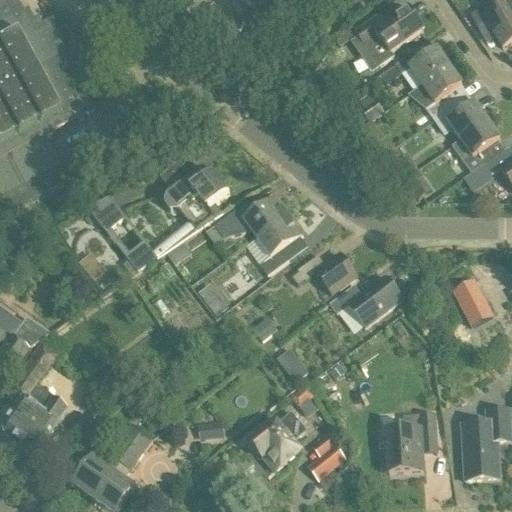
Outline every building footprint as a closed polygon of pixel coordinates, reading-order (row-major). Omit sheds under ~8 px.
[(0,0),(0,201),(6,198),(7,199),(15,213),(38,201),(64,187),(65,182),(59,170),(60,169),(61,169),(58,163),(49,147),(44,138),(97,110),(83,85),(86,83),(89,80),(91,77),(93,73),(93,70),(93,65),(91,61),(90,58),(88,55),(84,53),(81,51),(77,50),(73,50),(68,51),(66,52),(57,36),(59,35),(51,21),(41,26),(37,18),(33,21),(27,10),(22,13),(17,2),(12,5),(9,0),(0,0)] [(484,11),(470,18),(483,41),(493,35),(496,41),(502,52),(511,45),(511,19),(506,8),(501,0),(487,0),(480,4),(484,11)] [(394,60),(392,56),(424,33),(408,11),(393,22),(386,11),(353,34),(357,39),(350,44),(372,75),(394,60)] [(395,69),(389,73),(395,82),(402,77),(401,77),(410,72),(415,80),(406,86),(413,96),(422,90),(450,71),(437,53),(432,56),(421,63),(415,54),(395,68),(395,69)] [(433,122),(452,108),(446,99),(462,89),(450,71),(422,90),(435,107),(426,113),(433,122)] [(452,108),(433,122),(433,123),(439,130),(439,132),(444,139),(453,133),(460,144),(487,125),(475,107),(470,110),(463,101),(453,108),(452,108)] [(370,127),(385,116),(376,105),(362,115),(370,127)] [(487,172),(511,154),(509,151),(505,154),(498,144),(500,143),(487,125),(460,144),(452,150),(464,167),(471,177),(484,168),(487,172)] [(491,178),(500,172),(511,189),(511,155),(511,154),(487,172),(491,178)] [(409,158),(399,165),(395,168),(404,181),(418,172),(409,158)] [(216,208),(230,197),(212,175),(209,178),(203,171),(168,199),(166,201),(165,205),(165,207),(165,210),(169,214),(171,215),(173,216),(178,215),(180,214),(190,227),(153,256),(145,246),(129,259),(141,274),(223,219),(216,208)] [(257,243),(290,219),(276,200),(262,210),(254,200),(214,229),(223,242),(246,236),(250,233),(257,243)] [(91,210),(92,212),(109,234),(125,221),(110,201),(91,210)] [(257,243),(270,261),(260,269),(268,279),(308,251),(300,241),(304,238),(290,219),(257,243)] [(402,260),(418,272),(428,257),(412,245),(402,260)] [(85,263),(98,277),(107,268),(94,254),(85,263)] [(306,284),(316,276),(332,299),(357,282),(340,258),(325,269),(318,259),(297,273),(299,275),(291,280),(298,289),(305,283),(306,284)] [(153,294),(167,286),(161,275),(147,283),(153,294)] [(339,319),(349,311),(364,332),(402,305),(386,282),(366,296),(362,299),(355,290),(330,309),(339,319)] [(493,319),(475,284),(453,296),(471,330),(493,319)] [(228,313),(219,301),(208,310),(217,322),(228,313)] [(0,344),(7,335),(5,333),(13,322),(0,312),(0,344)] [(28,353),(29,352),(49,338),(26,321),(12,341),(8,339),(0,351),(0,368),(12,377),(16,371),(28,353)] [(497,326),(483,334),(490,346),(504,338),(497,326)] [(17,407),(13,413),(8,409),(2,410),(0,412),(0,428),(1,430),(3,437),(12,443),(9,447),(18,453),(20,449),(29,456),(37,454),(56,427),(56,426),(66,413),(66,412),(50,400),(35,390),(58,359),(40,347),(38,350),(21,374),(4,397),(17,407)] [(299,363),(286,373),(295,385),(308,375),(299,363)] [(168,390),(188,374),(181,367),(162,383),(168,390)] [(340,367),(330,375),(336,382),(345,375),(340,367)] [(134,423),(164,399),(154,385),(123,408),(134,423)] [(309,404),(312,401),(314,400),(304,389),(290,401),(298,410),(308,402),(309,404)] [(94,434),(97,431),(109,418),(106,415),(98,408),(83,424),(93,434),(94,434)] [(484,413),(485,426),(462,427),(465,484),(500,482),(498,447),(511,445),(511,427),(511,411),(484,413)] [(276,423),(249,446),(274,476),(280,471),(281,471),(302,454),(294,445),(307,434),(292,415),(278,426),(276,423)] [(380,435),(381,454),(380,454),(381,477),(389,477),(423,475),(422,459),(438,458),(436,417),(402,419),(403,433),(380,435)] [(131,428),(124,439),(146,454),(153,444),(131,428)] [(345,463),(334,450),(338,446),(331,436),(311,451),(319,462),(308,471),(318,484),(345,463)] [(127,456),(93,504),(104,511),(119,511),(135,490),(124,483),(130,474),(131,475),(146,454),(124,439),(116,449),(127,456)] [(127,456),(116,449),(109,459),(110,460),(104,468),(93,460),(73,489),(93,504),(127,456)] [(348,483),(356,477),(350,469),(342,475),(348,483)]
